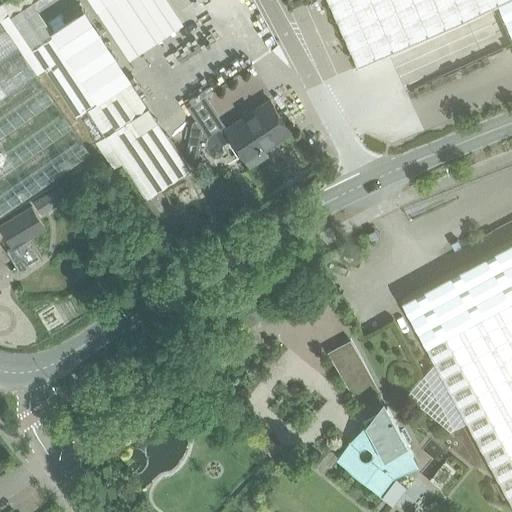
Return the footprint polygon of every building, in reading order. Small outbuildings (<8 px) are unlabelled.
[(329,0),(358,64),(498,1),(499,0),(329,0)] [(511,0),(499,0),(498,1),(511,33),(511,0)] [(0,97),(37,72),(0,18),(0,97)] [(54,34),(32,49),(44,67),(76,114),(77,113),(113,167),(123,161),(125,163),(148,197),(191,169),(168,134),(131,78),(97,100),(54,34)] [(0,97),(0,214),(93,153),(37,72),(0,97)] [(263,152),(290,134),(269,102),(227,130),(205,95),(188,107),(196,119),(192,122),(187,151),(189,153),(186,154),(190,161),(199,155),(201,146),(208,148),(210,154),(215,157),(221,155),(224,150),(223,145),(232,139),(251,167),(267,157),(263,152)] [(60,184),(33,201),(41,214),(68,198),(60,184)] [(155,194),(145,201),(152,210),(161,204),(155,194)] [(32,205),(0,225),(12,246),(12,247),(29,236),(45,227),(32,205)] [(12,246),(6,250),(19,272),(42,258),(29,236),(12,247),(12,246)] [(511,240),(463,267),(402,300),(402,301),(427,346),(511,299),(511,240)] [(75,266),(74,271),(78,276),(83,276),(88,273),(88,268),(84,263),(80,262),(75,266)] [(511,299),(427,346),(435,361),(467,421),(511,502),(511,299)] [(253,310),(243,316),(249,326),(259,320),(253,310)] [(361,430),(351,441),(350,441),(350,442),(337,458),(381,492),(394,478),(419,464),(408,444),(412,441),(405,428),(401,431),(387,406),(364,419),(368,426),(361,430)] [(64,420),(62,422),(70,433),(72,431),(78,426),(71,415),(64,420)]
